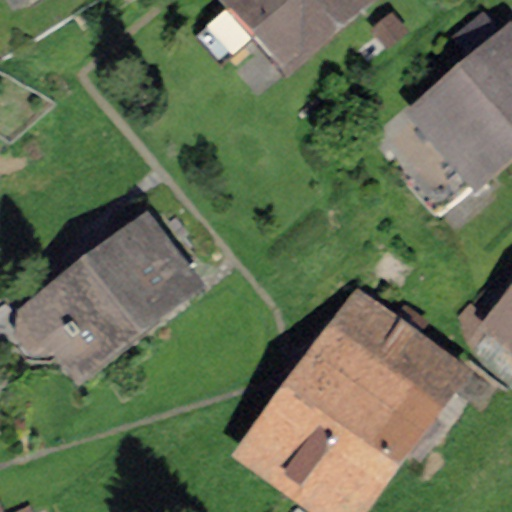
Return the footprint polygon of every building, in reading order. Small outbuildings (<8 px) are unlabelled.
[(36,0),(11,0),(17,10),(36,0)] [(416,46),(381,0),(228,0),(213,11),(300,130),(416,46)] [(511,164),(511,52),(501,42),(415,126),(482,194),(511,164)] [(204,313),(151,232),(13,322),(65,403),(204,313)] [(511,275),(460,340),(511,382),(511,275)] [(371,347),(448,404),(476,365),(400,310),(371,347)] [(332,318),(216,470),(270,511),(367,511),(448,404),(371,347),(332,318)]
